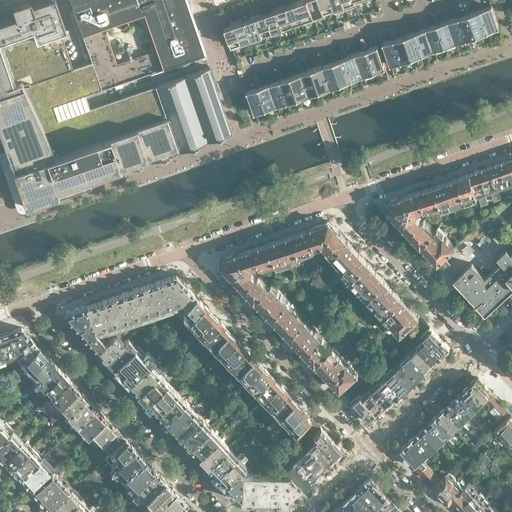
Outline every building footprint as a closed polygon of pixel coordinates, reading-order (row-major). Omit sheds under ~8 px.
[(65,29),(60,14),(55,0),(43,0),(31,4),(29,0),(21,3),(22,7),(14,10),(16,16),(0,21),(0,97),(74,71),(72,64),(67,53),(60,31),(65,29)] [(71,0),(83,34),(91,58),(72,64),(81,92),(149,69),(150,72),(205,53),(193,19),(186,0),(71,0)] [(315,21),(307,0),(301,0),(297,2),(303,20),(304,24),(315,21)] [(324,13),(319,0),(307,0),(315,21),(326,17),(324,13)] [(334,10),(330,0),(319,0),(324,13),(333,10),(334,10)] [(346,10),(342,0),(330,0),(334,10),(333,10),(335,14),(346,10)] [(355,4),(353,0),(342,0),(346,10),(356,6),(355,4)] [(303,20),(297,2),(286,5),(293,24),(303,20)] [(293,24),(286,5),(282,7),(276,9),(283,27),(293,24)] [(492,5),(491,5),(490,5),(482,8),(480,9),(488,31),(488,30),(498,27),(499,27),(499,26),(496,20),(497,20),(496,19),(494,13),(494,12),(492,6),(492,5)] [(283,27),(276,9),(271,11),(267,12),(266,12),(272,31),(274,35),(285,31),(283,27)] [(488,31),(480,9),(478,10),(470,12),(469,12),(477,35),(477,34),(478,34),(487,31),(488,31)] [(272,31),(266,12),(262,14),(256,16),(262,34),(272,31)] [(477,35),(469,12),(469,13),(460,16),(458,16),(466,38),(467,38),(466,38),(476,35),(477,35)] [(262,34),(256,16),(245,19),(252,38),(262,34)] [(466,38),(458,16),(456,17),(448,20),(455,42),(456,42),(465,38),(466,38)] [(252,38),(245,19),(241,21),(235,23),(242,42),(242,41),(252,38)] [(455,42),(448,20),(447,20),(439,23),(437,24),(445,46),(445,45),(455,42)] [(242,42),(235,23),(226,26),(225,26),(233,49),(244,45),(242,41),(242,42)] [(445,46),(437,24),(435,24),(427,27),(426,27),(434,50),(434,49),(444,46),(445,46)] [(434,50),(426,27),(426,28),(417,30),(415,31),(423,53),(433,49),(433,50),(434,50)] [(423,53),(415,31),(413,32),(405,35),(405,34),(404,34),(412,57),(413,57),(422,53),(423,53)] [(412,57),(404,34),(404,35),(396,38),(394,39),(401,61),(402,60),(412,57)] [(401,61),(394,39),(392,39),(384,42),(383,42),(382,42),(382,43),(383,43),(385,49),(385,50),(387,57),(388,57),(390,64),(389,64),(390,65),(391,64),(401,61)] [(378,45),(377,45),(376,46),(368,49),(366,49),(374,71),(384,68),(385,67),(385,66),(382,60),(383,60),(382,59),(380,53),(380,52),(378,46),(378,45)] [(374,71),(366,49),(364,50),(356,53),(355,53),(363,75),(373,71),(373,72),(374,71)] [(363,75),(355,53),(346,56),(345,57),(352,79),(353,79),(353,78),(362,75),(363,75)] [(352,79),(345,57),(343,57),(334,60),(341,83),(342,83),(342,82),(352,79)] [(341,83),(334,60),(333,60),(333,61),(325,63),(323,64),(331,86),(341,82),(341,83)] [(331,86),(323,64),(321,65),(313,68),(313,67),(312,67),(320,90),(330,86),(331,86)] [(81,92),(74,71),(0,97),(0,133),(6,149),(9,148),(16,167),(12,169),(24,204),(43,198),(121,170),(125,169),(125,170),(128,169),(128,168),(149,161),(149,162),(151,161),(151,160),(177,151),(178,152),(180,151),(180,150),(206,141),(206,142),(209,141),(230,133),(230,134),(232,133),(232,131),(231,131),(230,129),(231,129),(229,125),(226,117),(227,117),(225,113),(222,105),(221,101),(221,102),(218,93),(217,90),(214,81),(213,78),(210,70),(209,66),(208,66),(157,84),(155,85),(88,109),(81,92)] [(320,90),(312,67),(312,68),(303,71),(301,72),(309,94),(309,93),(319,90),(320,90)] [(309,94),(301,72),(299,72),(291,75),(298,98),(299,97),(308,94),(309,94)] [(298,98),(291,75),(290,75),(282,78),(280,79),(287,101),(288,101),(298,97),(298,98)] [(287,101),(280,79),(278,80),(270,83),(270,82),(269,82),(277,105),(277,104),(287,101)] [(277,105),(269,82),(269,83),(260,86),(258,86),(266,108),(276,105),(277,105)] [(266,108),(258,86),(256,87),(248,90),(247,90),(247,91),(249,97),(250,98),(252,104),(252,105),(254,111),(254,112),(254,113),(255,112),(256,112),(265,108),(265,109),(266,108)] [(511,181),(511,169),(509,159),(489,166),(496,187),(501,185),(500,183),(510,179),(511,182),(511,181)] [(496,187),(489,166),(469,173),(477,194),(481,192),(480,189),(490,186),(491,189),(496,187)] [(477,194),(469,173),(459,176),(466,197),(466,199),(471,198),(471,196),(477,194)] [(466,197),(459,176),(446,181),(454,203),(458,202),(458,200),(466,197)] [(454,203),(446,181),(434,185),(440,203),(441,205),(449,203),(449,205),(454,203)] [(440,203),(434,185),(419,190),(424,206),(424,207),(426,207),(440,203)] [(424,206),(419,190),(403,196),(407,209),(417,212),(418,208),(424,206)] [(407,209),(403,196),(388,201),(386,208),(397,219),(407,209)] [(408,231),(421,219),(416,215),(417,212),(407,209),(397,219),(408,231)] [(420,244),(434,230),(423,219),(421,219),(408,231),(420,244)] [(323,239),(335,227),(329,221),(309,228),(315,245),(324,242),(323,239)] [(334,253),(347,240),(335,227),(323,239),(324,242),(334,253)] [(315,245),(309,228),(294,233),(300,251),(315,245)] [(429,253),(446,236),(443,233),(441,234),(436,228),(434,230),(420,244),(429,253)] [(300,251),(294,233),(282,237),(290,260),(294,259),(293,256),(301,254),(300,251)] [(438,262),(454,247),(448,241),(449,239),(446,236),(429,253),(438,262)] [(290,260),(282,237),(270,241),(276,259),(277,262),(285,259),(286,261),(290,260)] [(345,265),(359,252),(351,244),(351,242),(349,240),(347,240),(334,253),(345,265)] [(276,259),(270,241),(254,247),(260,263),(261,264),(276,259)] [(260,263),(254,247),(238,252),(243,266),(252,268),(253,265),(260,263)] [(511,251),(511,253),(506,249),(497,257),(502,262),(485,277),(471,263),(454,279),(486,313),(511,288),(511,251)] [(243,266),(238,252),(223,257),(221,264),(233,276),(243,266)] [(351,276),(367,261),(359,252),(345,265),(341,269),(344,272),(346,271),(351,276)] [(444,269),(450,264),(445,258),(439,264),(444,269)] [(358,287),(376,270),(367,261),(351,276),(357,282),(355,284),(358,287)] [(244,288),(256,276),(251,271),(252,268),(243,266),(233,276),(244,288)] [(369,294),(384,279),(376,270),(358,287),(361,290),(363,288),(369,294)] [(195,295),(175,274),(171,275),(180,302),(183,306),(195,295)] [(180,302),(171,275),(160,279),(169,305),(180,302)] [(255,300),(269,286),(258,276),(257,275),(256,276),(244,288),(255,300)] [(169,305),(160,279),(149,283),(158,309),(169,305)] [(375,305),(393,288),(384,279),(369,294),(374,300),(372,301),(375,305)] [(158,309),(149,283),(139,286),(148,313),(158,309)] [(263,309),(281,292),(278,288),(276,290),(271,284),(269,286),(255,300),(263,309)] [(148,313),(139,286),(128,290),(137,316),(148,313)] [(386,312),(401,297),(393,288),(375,305),(378,308),(380,306),(386,312)] [(137,316),(128,290),(118,294),(127,320),(137,316)] [(272,317),(288,302),(283,296),(284,295),(281,292),(263,309),(272,317)] [(127,320),(118,294),(107,297),(116,324),(127,320)] [(188,318),(203,303),(195,295),(183,306),(182,307),(182,311),(188,318)] [(116,324),(107,297),(96,301),(106,327),(116,324)] [(392,323),(410,306),(401,297),(386,312),(391,318),(389,319),(392,323)] [(106,327),(96,301),(86,305),(90,317),(95,331),(96,331),(106,327)] [(280,326),(298,310),(295,306),(293,308),(288,302),(272,317),(280,326)] [(195,328),(212,312),(203,303),(188,318),(193,323),(192,325),(195,328)] [(90,317),(86,305),(66,311),(65,316),(78,329),(90,317)] [(403,330),(419,315),(410,306),(392,323),(396,326),(397,324),(403,330)] [(289,335),(305,320),(300,314),(301,313),(298,310),(280,326),(289,335)] [(205,335),(220,321),(212,312),(195,328),(198,331),(200,330),(205,335)] [(106,341),(96,331),(95,331),(90,317),(78,329),(82,334),(86,338),(96,349),(106,341)] [(297,344),(315,328),(312,324),(311,326),(305,320),(289,335),(297,344)] [(211,345),(228,329),(220,321),(205,335),(210,340),(208,342),(211,345)] [(450,347),(432,328),(430,326),(422,334),(426,338),(441,354),(450,347)] [(19,345),(29,336),(21,327),(8,331),(13,347),(19,345)] [(306,353),(322,338),(317,332),(318,331),(315,328),(297,344),(306,353)] [(221,352),(236,338),(228,329),(211,345),(214,349),(216,347),(221,352)] [(14,350),(13,347),(8,331),(0,333),(0,346),(2,354),(14,350)] [(105,358),(123,341),(114,332),(106,341),(96,349),(99,352),(99,353),(105,358)] [(23,360),(38,345),(30,336),(29,336),(19,345),(14,350),(23,360)] [(228,363),(245,347),(236,338),(221,352),(226,358),(225,359),(228,363)] [(315,362),(331,347),(332,345),(329,342),(328,343),(322,338),(306,353),(315,362)] [(441,354),(426,338),(419,346),(434,362),(439,357),(442,355),(441,354)] [(113,367),(134,347),(126,339),(123,341),(105,358),(108,361),(107,361),(113,367)] [(30,368),(46,353),(45,352),(46,352),(43,349),(42,349),(38,345),(23,360),(30,368)] [(434,362),(419,346),(411,353),(426,369),(426,370),(429,367),(434,362)] [(129,383),(150,363),(155,358),(147,350),(141,355),(134,347),(113,367),(121,376),(121,375),(129,383)] [(238,370),(253,356),(245,347),(228,363),(231,366),(233,364),(238,370)] [(323,371),(341,354),(338,351),(336,352),(331,347),(315,362),(316,363),(316,365),(317,366),(319,367),(323,371)] [(38,376),(53,361),(46,353),(30,368),(38,376)] [(426,369),(411,353),(403,360),(418,376),(418,377),(423,372),(426,369)] [(332,380),(348,365),(342,359),(344,358),(341,354),(323,371),(332,380)] [(244,380),(261,364),(253,356),(238,370),(243,375),(241,377),(244,380)] [(418,376),(403,360),(395,368),(410,384),(413,382),(413,381),(418,376)] [(45,384),(61,369),(53,361),(38,376),(45,384)] [(137,392),(156,374),(151,368),(153,366),(150,363),(129,383),(131,386),(137,392)] [(254,387),(269,373),(261,364),(244,380),(247,384),(249,382),(254,387)] [(340,389),(356,374),(358,372),(355,369),(353,370),(348,365),(332,380),(340,389)] [(410,384),(395,368),(387,376),(402,392),(407,387),(410,384)] [(53,392),(69,377),(68,376),(69,376),(66,373),(65,374),(61,369),(45,384),(53,392)] [(261,398),(278,382),(269,373),(254,387),(259,393),(258,394),(261,398)] [(145,401),(164,382),(167,380),(163,377),(161,379),(156,374),(137,392),(142,398),(143,398),(145,401)] [(402,392),(387,376),(379,383),(394,399),(402,392)] [(60,403),(77,386),(72,381),(69,378),(69,377),(53,392),(46,398),(55,408),(60,403)] [(492,392),(478,377),(476,377),(469,384),(484,400),(492,392)] [(155,411),(175,393),(177,391),(173,387),(171,389),(164,382),(145,401),(152,407),(155,411)] [(271,405),(286,390),(278,382),(261,398),(264,401),(266,399),(271,405)] [(394,399),(379,383),(371,390),(386,407),(391,402),(394,399)] [(484,400),(469,384),(461,391),(461,392),(476,407),(484,400)] [(68,411),(85,395),(77,387),(77,386),(60,403),(68,411)] [(277,415),(294,399),(286,390),(271,405),(276,410),(274,412),(277,415)] [(386,407),(371,390),(363,398),(378,414),(379,414),(381,412),(381,411),(386,407)] [(476,407),(461,392),(454,399),(469,415),(476,407)] [(488,404),(496,396),(492,392),(484,400),(488,404)] [(164,420),(183,402),(185,400),(182,396),(179,398),(175,393),(155,411),(164,420)] [(77,424),(96,406),(90,399),(89,399),(86,396),(85,395),(68,411),(66,413),(77,424)] [(378,414),(363,398),(360,395),(352,403),(370,422),(378,414)] [(492,408),(500,400),(496,396),(488,404),(492,408)] [(287,422),(302,408),(294,399),(277,415),(281,418),(282,417),(287,422)] [(469,415),(454,399),(446,406),(461,422),(469,415)] [(496,412),(504,404),(500,400),(492,408),(496,412)] [(172,429),(193,408),(190,405),(188,407),(183,402),(164,420),(172,429)] [(500,416),(508,408),(504,404),(496,412),(500,416)] [(87,435),(90,432),(106,417),(103,414),(103,413),(100,410),(96,407),(97,406),(96,406),(77,424),(87,435)] [(461,422),(446,406),(438,413),(453,429),(461,422)] [(181,437),(201,418),(196,413),(197,412),(193,408),(172,429),(181,437)] [(303,425),(311,417),(302,408),(287,422),(286,424),(294,433),(303,425)] [(504,420),(511,412),(508,408),(500,416),(504,420)] [(511,413),(511,412),(504,420),(497,426),(502,431),(500,432),(500,435),(505,439),(507,439),(509,438),(511,441),(511,413)] [(453,429),(438,413),(430,421),(445,437),(453,429)] [(125,437),(121,433),(106,417),(90,432),(109,452),(125,437)] [(189,446),(208,428),(203,423),(205,421),(202,417),(201,418),(181,437),(189,446)] [(319,426),(319,425),(311,417),(303,425),(311,434),(319,426)] [(445,437),(430,421),(422,428),(437,444),(445,437)] [(0,441),(8,433),(1,426),(0,426),(0,441)] [(340,447),(319,426),(311,434),(316,439),(333,456),(340,450),(340,447)] [(198,456),(217,438),(208,428),(189,446),(189,447),(192,450),(198,456)] [(437,444),(422,428),(414,436),(429,451),(429,452),(437,444)] [(0,456),(1,457),(18,441),(10,432),(8,433),(0,441),(0,456)] [(429,451),(414,436),(414,435),(406,443),(421,459),(421,458),(429,451)] [(95,483),(109,469),(134,446),(125,437),(109,452),(71,489),(50,509),(52,511),(65,511),(78,500),(90,489),(95,483)] [(207,465),(226,447),(217,438),(198,456),(201,460),(201,459),(207,465)] [(316,439),(308,446),(325,464),(333,456),(316,439)] [(10,467),(27,450),(18,441),(1,457),(10,467)] [(421,459),(406,443),(398,450),(413,466),(421,459)] [(155,469),(150,464),(142,455),(144,454),(141,451),(140,452),(134,446),(109,469),(115,475),(121,469),(126,473),(124,474),(131,481),(126,485),(132,491),(155,469)] [(325,464),(308,446),(301,453),(317,471),(325,464)] [(216,475),(235,457),(226,447),(207,465),(207,466),(210,469),(216,475)] [(20,477),(39,459),(29,449),(27,450),(10,467),(20,477)] [(317,471),(301,453),(293,461),(309,478),(310,479),(317,471)] [(30,488),(54,466),(43,455),(20,477),(30,488)] [(225,484),(239,471),(241,469),(244,466),(235,457),(216,475),(219,478),(225,484)] [(419,472),(427,464),(421,458),(421,459),(413,466),(419,472)] [(309,478),(293,461),(285,468),(288,472),(302,486),(309,478)] [(71,489),(58,475),(64,469),(58,462),(54,466),(30,488),(38,496),(37,496),(42,501),(50,509),(71,489)] [(426,479),(434,472),(427,464),(419,472),(426,479)] [(147,496),(165,479),(163,477),(164,476),(161,473),(160,474),(155,469),(132,491),(131,492),(135,497),(142,491),(147,496)] [(240,500),(240,476),(241,476),(241,473),(239,471),(225,484),(240,500)] [(286,501),(302,486),(288,472),(286,474),(286,477),(286,501)] [(433,487),(441,479),(434,472),(426,479),(433,487)] [(251,500),(252,476),(252,473),(247,473),(247,476),(241,476),(240,476),(240,500),(251,500)] [(263,500),(263,473),(259,473),(259,476),(252,476),(251,500),(263,500)] [(274,501),(275,476),(268,476),(268,474),(263,473),(263,500),(274,501)] [(286,477),(279,477),(279,474),(275,474),(275,476),(274,501),(286,501),(286,477)] [(462,490),(461,490),(458,485),(459,484),(459,482),(455,477),(453,477),(451,478),(447,474),(441,479),(433,487),(449,503),(453,499),(462,490)] [(391,501),(369,477),(359,486),(377,505),(381,502),(385,507),(391,501)] [(149,511),(151,510),(174,489),(173,488),(174,487),(171,484),(170,485),(165,479),(147,496),(146,496),(151,501),(145,507),(149,511)] [(104,493),(95,483),(90,489),(99,498),(104,493)] [(470,511),(481,502),(477,497),(479,496),(479,493),(474,489),(472,489),(470,490),(466,485),(461,490),(462,490),(453,499),(465,511),(470,511)] [(377,505),(359,486),(350,495),(365,511),(375,511),(373,510),(377,505)] [(172,511),(182,503),(185,500),(181,496),(174,489),(151,510),(152,511),(172,511)] [(365,511),(350,495),(340,504),(347,511),(365,511)] [(84,511),(87,510),(78,500),(65,511),(84,511)] [(221,505),(217,501),(212,506),(216,509),(221,505)] [(383,511),(394,511),(398,508),(391,501),(385,507),(382,510),(383,511)] [(493,511),(494,511),(494,509),(489,505),(487,504),(485,506),(481,502),(470,511),(493,511)] [(189,511),(190,511),(188,510),(188,506),(185,504),(182,503),(172,511),(189,511)]
